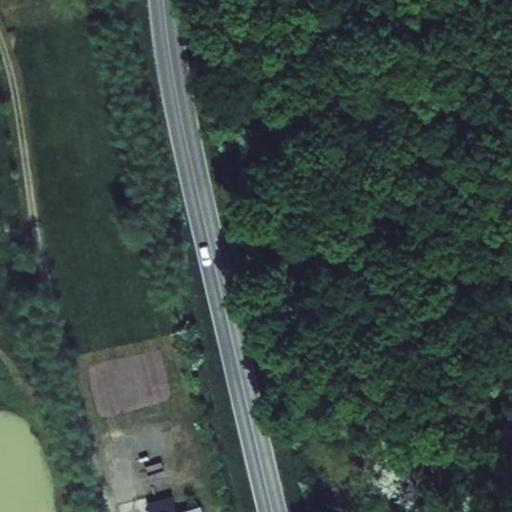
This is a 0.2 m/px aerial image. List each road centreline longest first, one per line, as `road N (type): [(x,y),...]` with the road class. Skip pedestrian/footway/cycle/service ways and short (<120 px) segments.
road 1 (tertiary): [(271,511),(178,104),(163,0)]
road 2 (track): [(37,243),(103,511)]
road 3 (track): [(0,44),(24,134),(37,243),(0,214)]
